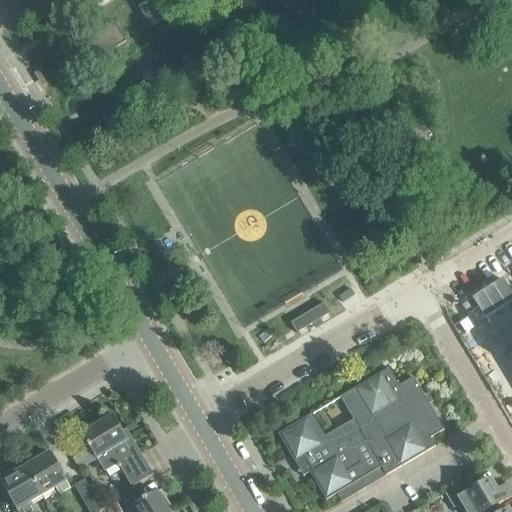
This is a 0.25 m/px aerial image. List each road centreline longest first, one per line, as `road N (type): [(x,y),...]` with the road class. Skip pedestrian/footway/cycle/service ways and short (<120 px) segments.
road 1 (tertiary): [(153,338),(0,77)]
road 2 (residential): [(203,422),(418,294)]
road 3 (residential): [(511,449),(418,294)]
road 4 (residential): [(0,429),(153,338)]
